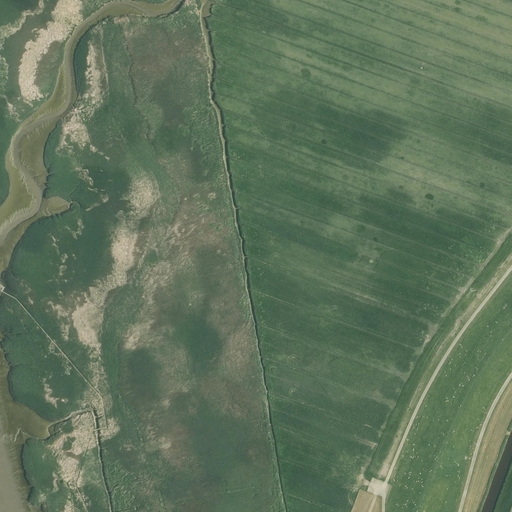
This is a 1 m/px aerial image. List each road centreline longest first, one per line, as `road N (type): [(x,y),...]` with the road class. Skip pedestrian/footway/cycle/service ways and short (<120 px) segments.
road 1 (track): [(383,489),(445,355),(511,266)]
road 2 (track): [(511,374),(484,425),(459,511)]
